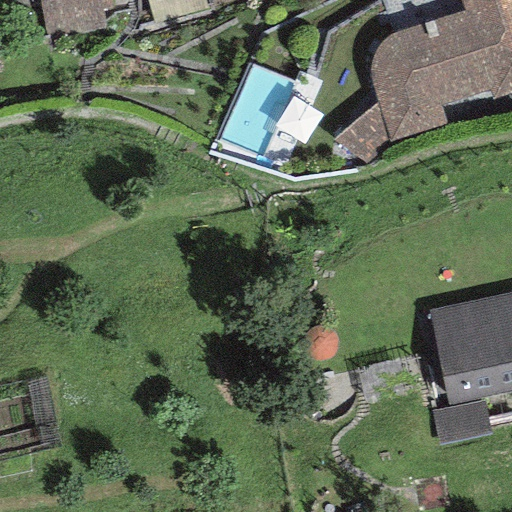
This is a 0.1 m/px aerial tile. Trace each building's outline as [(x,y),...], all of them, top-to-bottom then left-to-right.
[(110,0),(38,0),(43,38),(105,29),(102,12),(114,8),(110,0)] [(155,0),(162,20),(222,0),(155,0)] [(511,0),(459,0),(464,12),(398,30),(388,36),(378,44),(370,56),(369,73),(377,104),(332,141),(365,165),(389,142),(446,124),(439,105),(491,93),(491,102),(511,95),(511,0)] [(511,292),(428,310),(447,405),(511,391),(511,292)] [(484,400),(431,411),(438,445),(491,434),(484,400)]
